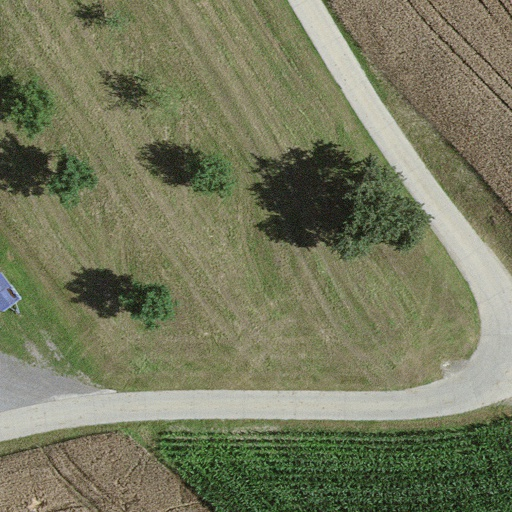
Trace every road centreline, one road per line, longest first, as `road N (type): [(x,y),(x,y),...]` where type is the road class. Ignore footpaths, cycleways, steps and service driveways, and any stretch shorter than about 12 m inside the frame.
road 1 (track): [(0,435),(61,421),(194,412),(437,409),(487,391)]
road 2 (track): [(487,391),(503,348),(499,299),(301,0)]
